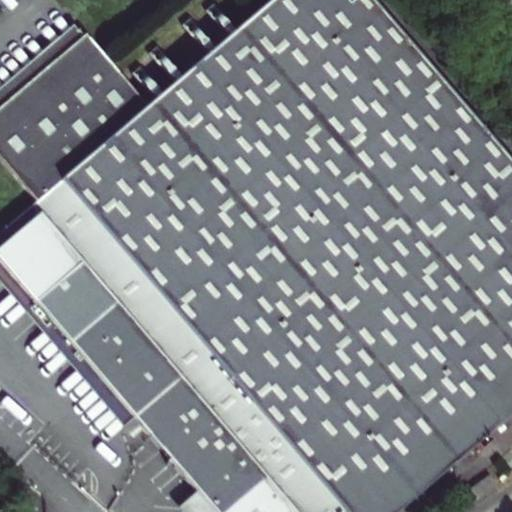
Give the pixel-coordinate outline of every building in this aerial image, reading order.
[(405,511),(477,449),(482,454),(495,443),(489,437),(511,417),(511,171),(361,0),(275,0),(146,114),(73,31),(0,95),(0,167),(37,210),(0,241),(0,268),(136,423),(201,497),(213,511),(405,511)] [(511,0),(472,0),(466,5),(511,58),(511,0)] [(136,423),(0,268),(0,288),(126,432),(136,423)] [(477,496),(493,486),(488,479),(478,486),(476,484),(471,488),(477,496)] [(213,511),(201,497),(182,511),(213,511)]
